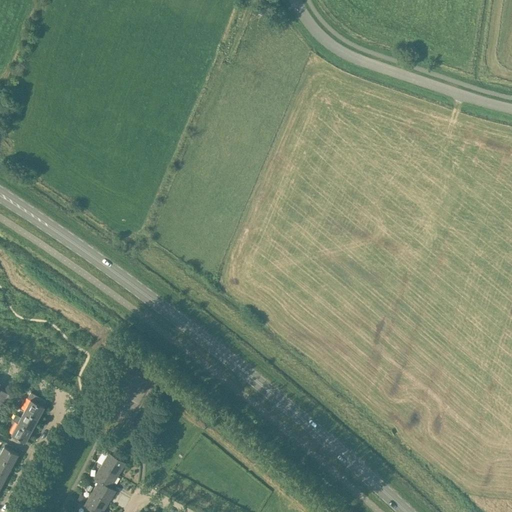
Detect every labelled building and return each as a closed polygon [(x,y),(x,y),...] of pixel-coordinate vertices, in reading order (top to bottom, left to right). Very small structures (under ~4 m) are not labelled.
[(10,402),(13,396),(2,390),(0,394),(0,402),(2,404),(4,399),(10,402)] [(31,399),(24,410),(38,418),(45,406),(43,405),(46,400),(32,392),(29,398),(31,399)] [(15,413),(12,418),(18,421),(32,429),(38,417),(24,410),(21,416),(15,413)] [(18,421),(12,433),(26,440),(32,429),(18,421)] [(0,456),(13,464),(19,453),(5,445),(0,454),(0,456)] [(118,476),(126,462),(109,452),(101,465),(118,476)] [(0,470),(7,475),(13,464),(0,456),(0,470)] [(116,490),(111,487),(118,476),(101,465),(94,477),(100,481),(116,490)] [(109,502),(113,495),(116,490),(100,481),(93,493),(109,502)] [(95,511),(102,511),(109,502),(93,493),(85,505),(90,509),(95,511)] [(81,494),(77,501),(82,504),(86,497),(81,494)]
